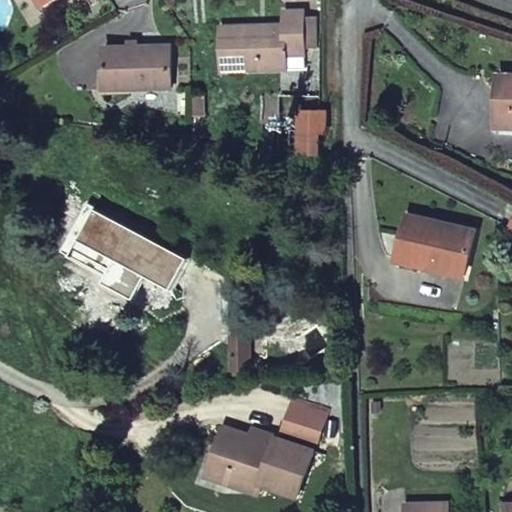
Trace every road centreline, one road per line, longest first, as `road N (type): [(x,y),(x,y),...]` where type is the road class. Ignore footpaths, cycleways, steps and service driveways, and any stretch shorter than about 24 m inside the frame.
road 1 (unknown): [(0,363),(55,384),(116,423),(155,427),(229,413),(272,418)]
road 2 (residential): [(352,0),(354,136),(489,205)]
